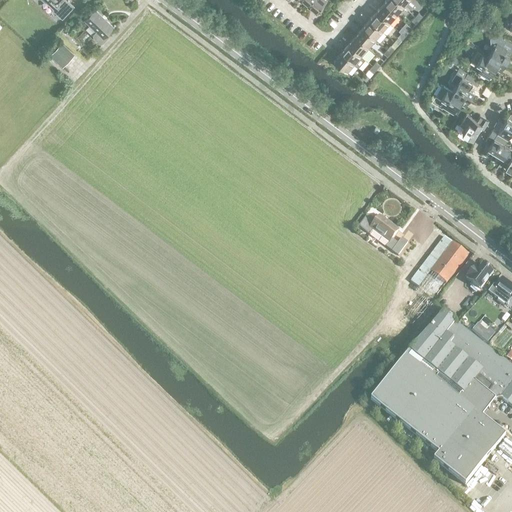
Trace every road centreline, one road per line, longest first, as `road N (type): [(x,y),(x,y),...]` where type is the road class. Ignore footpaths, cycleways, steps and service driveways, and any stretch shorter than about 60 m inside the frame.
road 1 (secondary): [(511,262),(166,0)]
road 2 (residential): [(511,95),(494,101),(475,153),(483,171),(511,191)]
